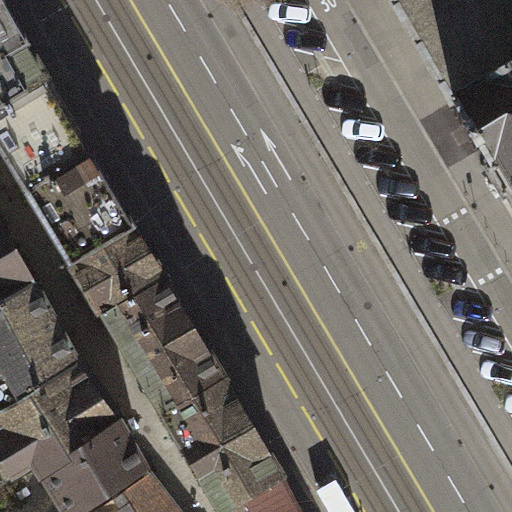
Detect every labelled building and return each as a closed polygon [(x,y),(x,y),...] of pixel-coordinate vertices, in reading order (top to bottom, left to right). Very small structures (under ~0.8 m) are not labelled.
[(5,7),(0,0),(0,105),(46,78),(5,7)] [(457,100),(511,67),(511,0),(392,0),(452,102),(457,100)] [(511,67),(457,100),(492,158),(481,164),(511,215),(511,67)] [(67,115),(46,78),(0,105),(0,144),(5,153),(27,188),(88,153),(67,115)] [(111,190),(88,153),(27,188),(48,225),(70,262),(134,226),(111,190)] [(0,297),(35,278),(0,217),(0,297)] [(102,314),(161,276),(148,251),(134,226),(70,262),(86,288),(102,314)] [(191,325),(161,276),(102,314),(132,363),(161,411),(220,375),(191,325)] [(37,383),(80,360),(35,278),(0,297),(0,409),(38,389),(37,383)] [(43,468),(118,417),(80,360),(37,383),(38,389),(0,409),(0,480),(37,459),(43,468)] [(250,426),(220,375),(161,411),(191,461),(221,510),(279,476),(250,426)] [(72,511),(143,464),(118,417),(43,468),(72,511)] [(175,511),(151,475),(97,511),(175,511)] [(299,511),(279,476),(221,510),(221,511),(299,511)]
